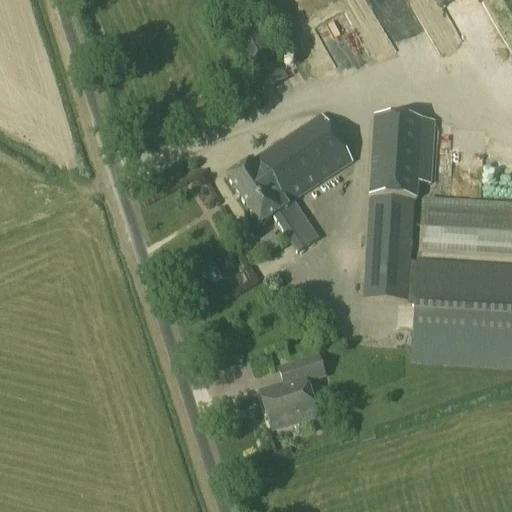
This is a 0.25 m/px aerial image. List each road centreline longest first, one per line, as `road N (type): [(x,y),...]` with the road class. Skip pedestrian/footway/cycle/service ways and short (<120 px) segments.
road 1 (unclassified): [(223,511),(58,0)]
road 2 (track): [(117,183),(0,226)]
